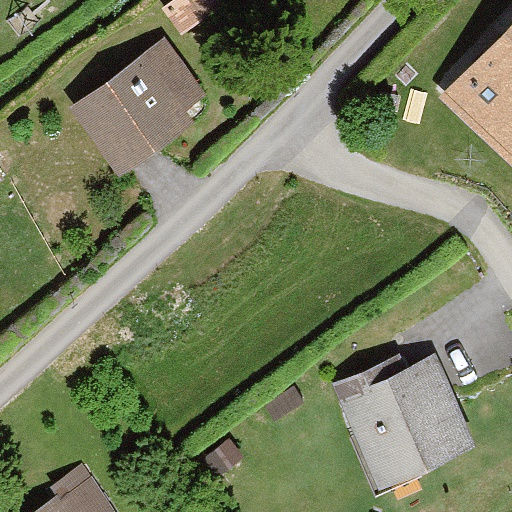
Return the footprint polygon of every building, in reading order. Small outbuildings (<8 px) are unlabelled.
[(179,29),(215,0),(165,0),(161,4),(179,29)] [(506,163),(511,156),(511,8),(432,90),(506,163)] [(69,97),(119,164),(195,111),(187,100),(206,88),(165,31),(107,69),(69,97)] [(358,474),(456,436),(426,357),(328,394),(358,474)] [(104,511),(89,486),(44,511),(104,511)]
